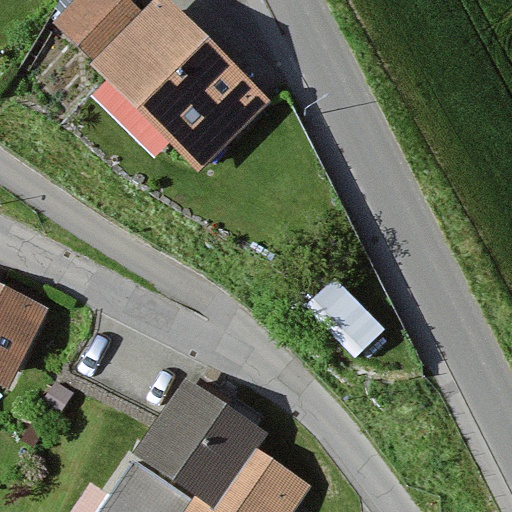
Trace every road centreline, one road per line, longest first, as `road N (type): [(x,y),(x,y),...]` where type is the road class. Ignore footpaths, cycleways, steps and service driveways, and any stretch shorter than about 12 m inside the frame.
road 1 (residential): [(298,0),(511,426)]
road 2 (residential): [(269,363),(222,309),(0,164)]
road 3 (residential): [(0,241),(269,363)]
road 4 (residential): [(269,363),(333,424),(397,511)]
